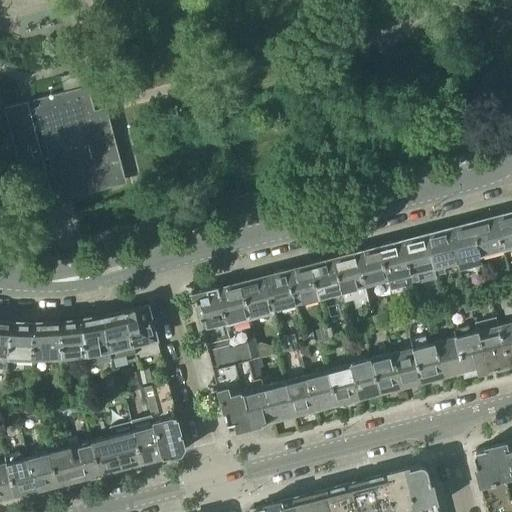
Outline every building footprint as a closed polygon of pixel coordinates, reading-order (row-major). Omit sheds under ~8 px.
[(59,76),(60,77),(63,92),(88,85),(83,70),(59,76)] [(37,186),(54,181),(56,188),(55,188),(55,189),(56,189),(59,194),(64,197),(71,197),(71,198),(72,198),(72,197),(82,194),(83,195),(84,195),(83,194),(92,192),(92,193),(93,192),(93,191),(113,186),(113,187),(114,187),(114,186),(119,183),(123,177),(123,171),(124,171),(123,170),(122,170),(117,150),(118,150),(118,149),(117,149),(115,141),(115,140),(115,139),(114,140),(109,119),(110,119),(109,118),(106,113),(100,110),(94,110),(88,85),(63,92),(4,107),(27,196),(39,193),(37,186)] [(495,216),(494,217),(502,249),(511,246),(511,211),(508,213),(504,211),(497,213),(495,216)] [(481,217),(469,220),(477,255),(502,249),(494,217),(485,219),(481,217)] [(448,228),(456,261),(459,271),(480,265),(477,255),(469,220),(459,223),(457,226),(448,228)] [(434,232),(425,234),(435,275),(445,273),(443,264),(456,261),(448,228),(446,229),(443,227),(436,229),(434,232)] [(410,238),(402,240),(410,273),(412,281),(418,280),(419,283),(436,278),(435,275),(425,234),(423,235),(420,233),(413,235),(410,238)] [(379,244),(387,279),(390,290),(413,284),(412,281),(410,273),(402,240),(392,243),(389,241),(379,244)] [(365,250),(356,252),(364,285),(387,279),(379,244),(367,247),(365,250)] [(332,258),(341,291),(343,302),(353,300),(355,309),(369,305),(364,285),(356,252),(346,255),(343,253),(335,255),(334,258),(332,258)] [(320,259),(309,262),(318,297),(341,291),(332,258),(323,261),(320,259)] [(296,268),(287,270),(296,302),(318,297),(309,262),(297,265),(296,268)] [(272,274),(264,276),(272,309),(296,302),(287,270),(285,271),(282,269),(274,271),(272,274)] [(264,276),(240,282),(249,317),(272,311),(271,309),(272,309),(264,276)] [(501,279),(504,292),(511,290),(511,289),(509,277),(501,279)] [(240,282),(217,288),(227,323),(249,317),(240,282)] [(192,292),(202,330),(227,323),(217,288),(217,286),(192,292)] [(464,291),(465,294),(465,296),(468,303),(470,302),(474,301),(470,290),(464,291)] [(511,312),(511,291),(500,295),(505,314),(511,312)] [(465,296),(465,294),(455,297),(457,306),(463,304),(468,303),(465,296)] [(426,301),(419,303),(421,312),(429,310),(426,301)] [(468,303),(463,304),(465,312),(471,310),(470,302),(468,303)] [(133,346),(135,353),(142,352),(143,354),(158,351),(146,304),(124,310),(124,313),(133,346)] [(375,327),(372,317),(371,312),(363,314),(367,329),(375,327)] [(102,318),(109,351),(110,359),(135,353),(133,346),(124,313),(117,315),(113,313),(107,314),(105,317),(102,318)] [(382,314),(372,317),(375,327),(385,325),(382,314)] [(80,322),(84,355),(100,353),(109,351),(102,318),(95,319),(92,317),(85,319),(82,321),(80,322)] [(227,323),(202,330),(203,334),(203,333),(206,342),(208,350),(207,350),(217,390),(218,390),(229,431),(272,420),(263,386),(256,358),(259,357),(249,317),(227,323)] [(406,319),(407,326),(414,325),(413,318),(406,319)] [(0,369),(7,370),(8,358),(10,324),(7,322),(0,320),(0,369)] [(59,324),(61,358),(84,355),(80,322),(73,323),(70,321),(63,321),(60,324),(59,324)] [(511,321),(497,325),(507,363),(511,362),(511,321)] [(10,324),(8,358),(12,358),(19,358),(26,359),(32,359),(33,325),(32,325),(29,322),(22,322),(20,325),(10,324)] [(33,325),(32,359),(39,359),(53,358),(61,358),(59,324),(54,325),(51,322),(44,322),(41,325),(33,325)] [(454,336),(463,370),(464,375),(487,369),(477,330),(469,332),(468,325),(453,329),(454,336)] [(497,325),(477,330),(487,369),(507,363),(497,325)] [(326,327),(329,338),(335,337),(332,326),(326,327)] [(318,341),(319,341),(329,338),(326,327),(315,330),(318,341)] [(303,333),(306,345),(314,343),(311,331),(303,333)] [(278,338),(282,352),(292,349),(289,335),(278,338)] [(341,336),(346,355),(353,353),(348,335),(341,336)] [(410,339),(412,347),(421,381),(443,376),(434,341),(427,343),(425,335),(410,339)] [(454,336),(434,341),(443,376),(463,370),(454,336)] [(329,338),(319,341),(322,350),(331,348),(329,338)] [(299,347),(301,356),(309,354),(306,345),(299,347)] [(412,347),(391,352),(400,386),(421,381),(412,347)] [(391,352),(370,358),(379,392),(400,386),(391,352)] [(370,358),(348,363),(357,398),(379,392),(370,358)] [(348,363),(327,369),(336,403),(357,398),(348,363)] [(148,369),(140,371),(143,383),(151,381),(148,369)] [(327,369),(306,374),(315,409),(336,403),(327,369)] [(143,383),(140,371),(140,370),(132,372),(135,385),(143,383)] [(306,374),(285,380),(294,414),(315,409),(306,374)] [(285,380),(263,386),(272,420),(294,414),(285,380)] [(159,443),(163,456),(179,452),(183,446),(166,381),(165,382),(159,383),(143,387),(146,396),(151,416),(153,421),(153,424),(159,443)] [(101,386),(102,398),(103,398),(116,395),(116,394),(113,382),(101,386)] [(132,390),(123,393),(125,402),(134,399),(132,390)] [(123,393),(116,394),(116,395),(118,404),(125,402),(123,393)] [(64,397),(67,407),(74,405),(71,395),(64,397)] [(102,398),(94,400),(97,412),(106,409),(103,398),(102,398)] [(15,400),(17,415),(27,414),(28,400),(15,400)] [(80,403),(74,405),(67,407),(60,409),(62,417),(71,414),(82,412),(80,403)] [(153,424),(132,429),(141,462),(163,456),(159,443),(153,424)] [(132,429),(112,435),(120,468),(141,462),(132,429)] [(112,435),(90,440),(98,473),(120,468),(112,435)] [(76,436),(68,438),(78,479),(98,473),(90,440),(83,442),(78,444),(76,436)] [(78,479),(68,438),(61,441),(47,444),(49,451),(57,484),(78,479)] [(510,462),(511,470),(511,440),(492,446),(497,465),(510,462)] [(497,465),(492,446),(471,451),(486,511),(511,511),(511,497),(510,498),(504,477),(511,475),(511,470),(510,462),(497,465)] [(4,455),(5,462),(14,495),(37,490),(28,457),(21,458),(20,451),(4,455)] [(49,451),(28,457),(37,490),(57,484),(49,451)] [(5,462),(0,463),(0,499),(14,495),(5,462)] [(413,511),(437,511),(425,463),(403,469),(413,510),(413,511)] [(413,511),(413,510),(403,469),(368,478),(373,498),(387,495),(390,511),(400,511),(399,509),(412,506),(413,511)] [(390,511),(387,495),(373,498),(368,478),(348,483),(354,511),(390,511)] [(354,511),(348,483),(326,489),(331,509),(321,511),(354,511)] [(321,511),(331,509),(326,489),(292,497),(295,511),(321,511)] [(295,511),(292,497),(271,503),(273,511),(295,511)] [(273,511),(271,503),(249,509),(249,511),(273,511)]
